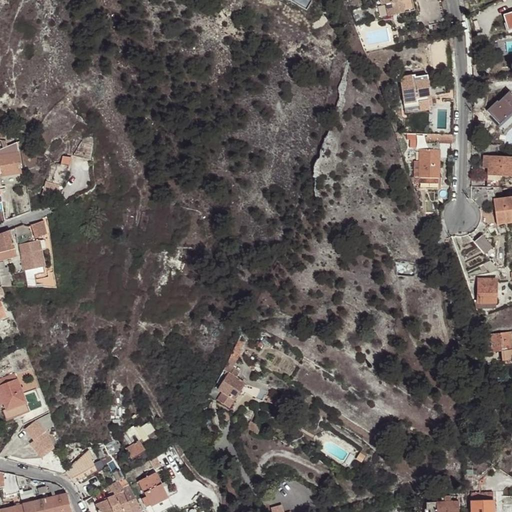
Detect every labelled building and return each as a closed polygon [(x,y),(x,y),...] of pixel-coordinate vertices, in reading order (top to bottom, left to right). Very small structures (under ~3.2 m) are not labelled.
[(398,5),(403,4),(409,3),(408,0),(379,0),(382,8),(385,7),(387,19),(400,16),(398,5)] [(440,0),(433,0),(421,3),(427,25),(445,21),(440,0)] [(416,88),(402,90),(404,105),(415,103),(415,101),(418,101),(420,113),(430,112),(427,99),(431,98),(428,77),(414,79),(416,88)] [(73,155),(86,159),(86,156),(92,143),(82,140),(73,155)] [(420,149),(428,149),(428,143),(416,142),(415,151),(420,151),(420,149)] [(15,144),(7,147),(0,150),(2,156),(18,153),(15,144)] [(439,149),(428,149),(420,149),(420,151),(420,163),(420,177),(438,177),(439,149)] [(2,156),(0,156),(0,176),(21,172),(18,153),(2,156)] [(60,162),(68,165),(71,157),(62,154),(60,162)] [(511,158),(482,156),(482,164),(487,165),(486,168),(487,173),(501,175),(501,177),(511,177),(511,158)] [(57,161),(49,158),(46,171),(40,193),(55,198),(59,185),(51,182),(57,161)] [(62,185),(68,165),(60,162),(57,161),(51,182),(59,185),(62,185)] [(486,185),(500,186),(501,177),(486,176),(486,185)] [(511,217),(511,220),(511,219),(511,197),(492,199),(494,219),(511,217)] [(511,224),(511,223),(511,220),(511,217),(494,219),(495,226),(511,224)] [(45,235),(43,221),(31,224),(34,237),(45,235)] [(2,233),(0,233),(0,251),(14,247),(9,230),(2,233)] [(464,238),(456,237),(458,245),(475,243),(470,237),(464,238)] [(483,238),(475,244),(485,256),(493,250),(483,238)] [(18,244),(20,253),(39,250),(38,241),(18,244)] [(20,253),(22,271),(23,271),(42,267),(39,250),(20,253)] [(0,287),(9,287),(9,284),(7,269),(0,269),(0,287)] [(24,288),(35,289),(33,278),(33,275),(22,271),(24,288)] [(477,280),(477,303),(494,304),(495,282),(477,280)] [(511,341),(511,332),(488,335),(490,353),(500,352),(511,350),(511,341)] [(480,336),(480,354),(490,353),(488,335),(480,336)] [(237,341),(231,352),(236,355),(241,344),(237,341)] [(511,350),(500,352),(501,366),(511,364),(511,350)] [(231,352),(221,372),(227,375),(228,376),(238,356),(236,355),(231,352)] [(0,378),(0,379),(2,385),(15,380),(13,373),(0,378)] [(36,380),(33,373),(17,379),(23,395),(35,390),(32,382),(36,380)] [(244,384),(228,376),(227,375),(220,386),(217,390),(223,393),(234,400),(238,394),(244,384)] [(26,403),(23,395),(17,379),(15,380),(2,385),(0,385),(0,391),(2,396),(5,406),(6,408),(6,409),(26,403)] [(213,393),(212,391),(209,397),(218,402),(223,393),(217,390),(220,386),(217,384),(215,391),(213,393)] [(245,395),(250,398),(255,389),(244,384),(238,394),(243,397),(245,395)] [(255,389),(250,398),(254,400),(256,399),(262,402),(266,395),(255,389)] [(230,408),(234,400),(223,393),(218,402),(230,408)] [(29,413),(26,403),(6,409),(6,408),(0,410),(4,422),(29,413)] [(26,429),(34,441),(31,444),(42,458),(55,448),(48,430),(50,428),(41,417),(26,429)] [(148,456),(139,440),(125,448),(130,458),(129,459),(131,463),(134,461),(135,464),(148,456)] [(86,451),(62,465),(67,473),(74,483),(96,469),(90,460),(91,459),(86,451)] [(111,474),(116,482),(124,477),(119,469),(111,474)] [(138,481),(144,495),(149,503),(154,511),(156,511),(173,504),(155,472),(138,481)] [(16,475),(18,487),(27,485),(25,477),(16,475)] [(52,483),(44,481),(46,488),(46,494),(61,488),(61,487),(52,483)] [(469,493),(470,511),(499,511),(498,483),(487,484),(488,492),(469,493)] [(38,496),(46,494),(46,488),(37,490),(38,496)] [(20,494),(21,500),(33,498),(31,491),(20,494)] [(131,511),(123,492),(107,499),(108,501),(95,506),(97,511),(131,511)] [(23,506),(24,511),(70,511),(67,495),(23,506)] [(149,503),(144,495),(140,498),(144,505),(149,503)] [(457,511),(456,501),(448,502),(442,502),(434,502),(434,511),(457,511)] [(434,511),(434,502),(424,503),(424,510),(423,510),(422,511),(434,511)]
